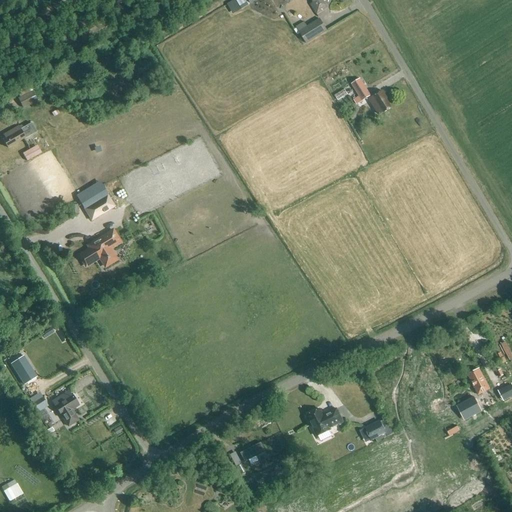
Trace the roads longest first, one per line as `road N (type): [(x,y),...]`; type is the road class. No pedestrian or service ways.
road 1 (unclassified): [(152,459),(511,271)]
road 2 (unclassified): [(511,250),(363,0)]
road 3 (unclassified): [(152,459),(0,219)]
